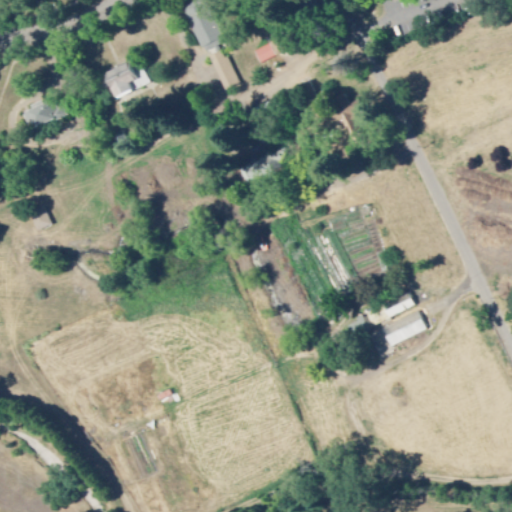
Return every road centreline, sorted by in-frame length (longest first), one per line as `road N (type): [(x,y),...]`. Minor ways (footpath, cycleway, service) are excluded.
road 1 (track): [(0,401),(62,426),(125,511),(267,510),(511,484)]
road 2 (residential): [(511,352),(337,0)]
road 3 (residential): [(0,43),(56,38),(134,0)]
